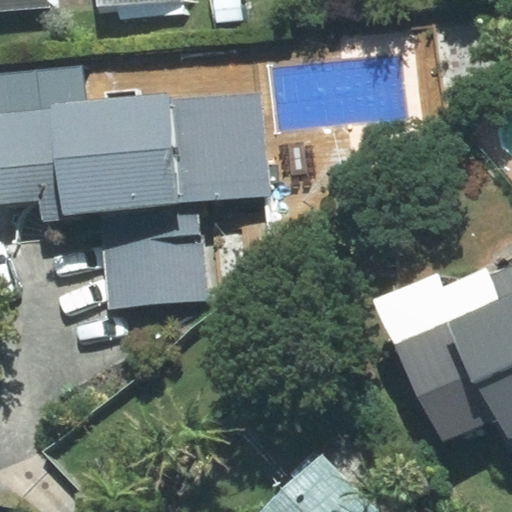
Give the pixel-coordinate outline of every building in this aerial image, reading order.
[(0,0),(0,20),(57,15),(55,0),(0,0)] [(108,0),(110,12),(183,3),(182,0),(108,0)] [(261,22),(259,0),(234,0),(237,25),(261,22)] [(280,93),(15,120),(24,210),(67,207),(69,226),(117,221),(126,313),(224,303),(218,239),(221,237),(218,206),(290,199),(280,93)] [(511,281),(485,292),(479,276),(415,302),(471,446),(511,429),(511,281)] [(247,350),(277,382),(299,360),(267,327),(275,320),(254,299),(237,316),(259,339),(247,350)] [(401,511),(353,460),(297,511),(401,511)]
